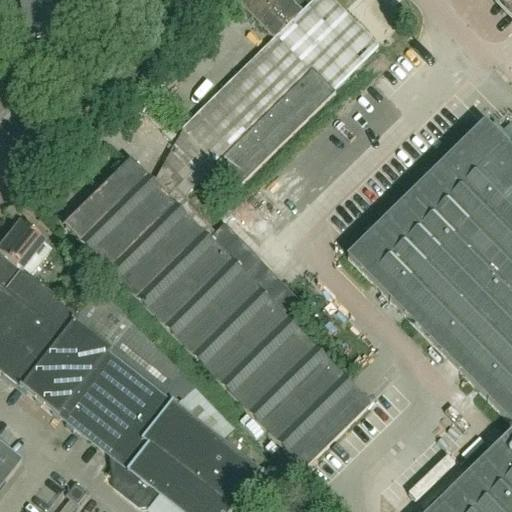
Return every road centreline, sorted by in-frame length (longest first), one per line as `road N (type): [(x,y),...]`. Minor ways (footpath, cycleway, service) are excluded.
road 1 (unclassified): [(33,149),(160,24)]
road 2 (residential): [(7,511),(56,451),(0,407)]
